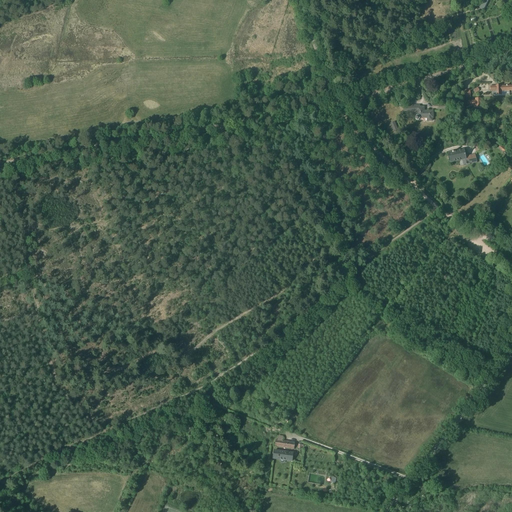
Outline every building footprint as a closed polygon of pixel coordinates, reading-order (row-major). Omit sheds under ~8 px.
[(496,86),(491,87),(492,91),(491,91),(492,95),(494,95),(494,96),(510,96),(509,91),(511,90),(511,85),(508,86),(508,85),(506,85),(506,86),(501,86),(496,86)] [(475,101),(469,101),(470,107),(476,107),(476,109),(481,108),(481,99),(475,99),(475,101)] [(424,111),(424,107),(417,107),(417,106),(404,106),(404,111),(418,111),(418,116),(417,116),(416,117),(416,119),(417,120),(419,120),(420,119),(420,118),(427,118),(427,121),(432,121),(432,118),(433,118),(433,111),(424,111)] [(395,122),(391,124),(396,135),(400,134),(395,122)] [(511,158),(511,154),(496,141),(495,142),(500,147),(499,148),(511,159),(511,158)] [(452,153),(449,153),(451,162),(462,159),(465,159),(465,158),(465,155),(464,150),(454,152),(453,151),(452,152),(452,153)] [(295,443),(283,441),(283,438),(278,437),(278,440),(276,439),(275,447),(294,449),(295,443)] [(273,459),(280,460),(285,461),(292,462),(293,453),(274,450),(273,459)]
